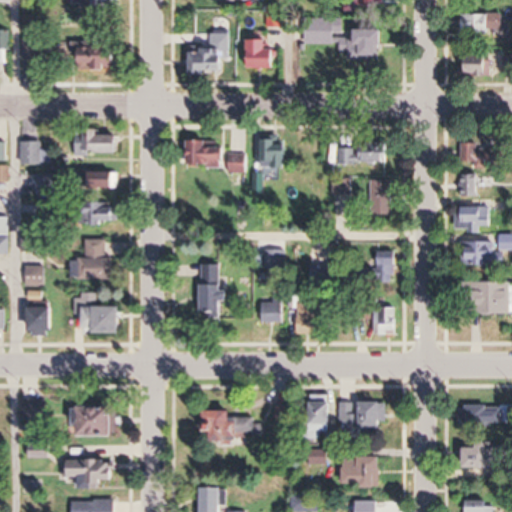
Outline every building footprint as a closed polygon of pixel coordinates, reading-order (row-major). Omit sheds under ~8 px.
[(464,34),(511,35),(511,14),(464,13),(464,34)] [(308,46),(342,46),(342,58),(387,59),(387,30),(359,29),(359,37),(347,37),(347,21),(308,21),(308,46)] [(0,49),(10,49),(10,30),(0,30),(0,49)] [(231,75),(230,34),(213,34),(214,50),(192,50),(193,76),(231,75)] [(25,39),(25,59),(44,59),(44,39),(25,39)] [(253,69),(281,69),(281,50),(272,50),(272,40),(253,40),(253,69)] [(124,69),(124,43),(80,43),(80,69),(124,69)] [(466,56),(466,74),(498,74),(498,56),(466,56)] [(123,155),(123,136),(78,136),(78,155),(123,155)] [(192,167),(228,167),(228,147),(220,147),(220,142),(192,142),(192,167)] [(0,162),(9,162),(9,144),(0,143),(0,162)] [(23,143),(23,166),(53,166),(53,152),(44,152),(44,143),(23,143)] [(392,144),(342,144),(342,164),(392,164),(392,144)] [(477,168),(497,168),(497,144),(464,144),(464,162),(477,162),(477,168)] [(263,169),(291,169),(291,150),(263,150),(263,169)] [(0,182),(11,182),(11,168),(0,167),(0,182)] [(87,173),(87,190),(120,190),(120,173),(87,173)] [(53,197),(55,178),(40,175),(37,195),(53,197)] [(484,196),(483,175),(462,176),(463,197),(484,196)] [(374,180),(374,216),(396,216),(396,180),(374,180)] [(457,231),(492,231),(492,202),(457,202),(457,231)] [(116,203),(84,203),(84,226),(116,226),(116,203)] [(0,254),(11,254),(11,218),(0,218),(0,254)] [(108,240),(83,240),(83,280),(118,281),(118,257),(108,257),(108,240)] [(497,241),(464,241),(464,267),(497,267),(497,241)] [(399,252),(380,252),(380,282),(399,282),(399,252)] [(203,316),(224,316),(224,264),(203,264),(203,316)] [(44,287),(44,268),(30,268),(30,287),(44,287)] [(511,281),(469,283),(470,316),(511,315),(511,281)] [(100,294),(85,294),(85,301),(78,301),(78,313),(86,313),(86,334),(127,334),(127,307),(100,307),(100,294)] [(262,299),(262,324),(286,324),(286,299),(262,299)] [(319,304),(300,304),(300,336),(319,336),(319,304)] [(401,335),(401,307),(376,307),(376,335),(401,335)] [(31,308),(31,336),(58,336),(58,308),(31,308)] [(0,330),(9,330),(9,311),(0,310),(0,330)] [(336,439),(336,402),(312,402),(312,439),(336,439)] [(341,436),(360,436),(360,403),(341,403),(341,436)] [(388,403),(366,403),(366,432),(388,432),(388,403)] [(506,426),(506,407),(463,407),(463,426),(506,426)] [(80,408),(80,436),(120,436),(120,408),(80,408)] [(210,414),(210,438),(257,437),(257,413),(210,414)] [(470,469),(508,469),(508,446),(470,446),(470,469)] [(385,458),(347,458),(347,488),(385,488),(385,458)] [(71,460),(71,483),(121,483),(121,460),(71,460)] [(203,511),(226,511),(226,489),(204,489),(203,511)] [(293,511),(320,511),(321,497),(294,497),(293,511)] [(465,511),(496,511),(497,502),(466,502),(465,511)]
